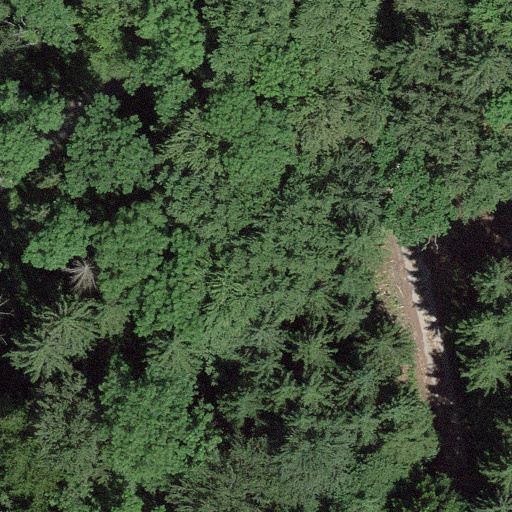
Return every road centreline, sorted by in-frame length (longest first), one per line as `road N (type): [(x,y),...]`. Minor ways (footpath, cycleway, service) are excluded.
road 1 (track): [(251,0),(432,378),(454,511)]
road 2 (track): [(0,189),(100,105),(157,41),(176,0)]
